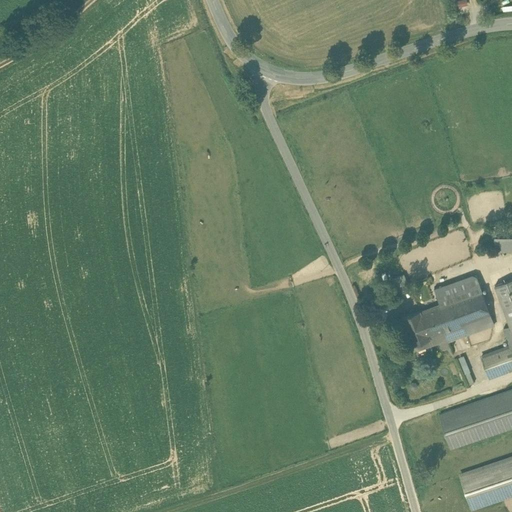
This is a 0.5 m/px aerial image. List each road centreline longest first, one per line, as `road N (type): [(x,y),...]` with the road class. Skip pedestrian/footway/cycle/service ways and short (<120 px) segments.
road 1 (unclassified): [(267,71),(263,103),(356,307),(416,511)]
road 2 (secondary): [(511,20),(327,76),(287,79),(267,71)]
road 3 (track): [(159,511),(393,432)]
